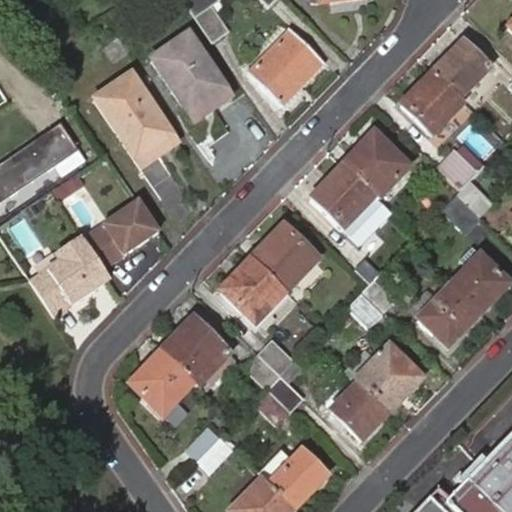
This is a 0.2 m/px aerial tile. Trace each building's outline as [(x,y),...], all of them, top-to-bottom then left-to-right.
[(218,0),(180,0),(195,20),(211,9),(220,2),(218,0)] [(278,0),(256,0),(268,11),(278,0)] [(195,20),(212,44),(228,33),(211,9),(195,20)] [(294,87),(319,61),(291,35),(249,77),(282,109),(299,92),(294,87)] [(210,105),(228,92),(190,39),(153,65),(197,127),(216,113),(210,105)] [(462,47),(433,77),(460,103),(489,73),(462,47)] [(324,66),(319,61),(294,87),(299,92),(324,66)] [(460,103),(433,77),(402,109),(432,139),(464,107),(460,103)] [(153,152),(160,160),(177,149),(131,81),(95,106),(135,164),(153,152)] [(234,100),(228,92),(210,105),(216,113),(234,100)] [(0,169),(0,209),(82,152),(64,126),(0,169)] [(373,139),(342,171),(374,201),(379,206),(409,174),(373,139)] [(141,173),(160,160),(153,152),(135,164),(141,173)] [(478,178),(486,170),(468,152),(461,161),(478,178)] [(438,172),(462,195),(470,187),(478,178),(461,161),(454,155),(438,172)] [(374,201),(342,171),(331,182),(336,187),(316,207),(343,234),(374,201)] [(336,187),(331,182),(311,202),(316,207),(336,187)] [(462,195),(456,201),(467,213),(481,198),(470,187),(462,195)] [(467,213),(479,224),(494,209),(481,198),(467,213)] [(465,238),(479,224),(467,213),(456,201),(441,216),(465,238)] [(161,235),(140,204),(105,229),(126,259),(161,235)] [(284,230),(253,263),(287,296),(319,264),(284,230)] [(62,263),(34,282),(36,286),(54,313),(71,302),(73,306),(112,279),(84,239),(58,257),(62,263)] [(478,256),(448,288),(475,316),(487,304),(490,308),(510,287),(478,256)] [(287,296),(253,263),(223,295),(257,328),(287,296)] [(365,265),(356,274),(371,288),(374,284),(380,278),(365,265)] [(371,288),(362,297),(382,317),(395,304),(374,284),(371,288)] [(447,351),(478,319),(475,316),(448,288),(416,321),(447,351)] [(475,316),(478,319),(490,308),(487,304),(475,316)] [(194,324),(163,357),(195,388),(198,391),(230,359),(194,324)] [(272,345),(260,360),(281,380),(295,366),(272,345)] [(386,348),(353,382),(355,385),(385,415),(418,379),(386,348)] [(195,388),(163,357),(132,389),(163,421),(195,388)] [(281,380),(260,360),(246,375),(267,395),(281,380)] [(281,380),(267,395),(291,417),(304,403),(281,380)] [(385,415),(355,385),(329,412),(359,442),(385,415)] [(291,417),(267,395),(254,408),(278,431),(291,417)] [(215,448),(220,443),(220,442),(208,430),(200,439),(212,451),(215,448)] [(464,485),(447,504),(437,493),(419,511),(511,511),(511,435),(484,465),(480,461),(460,481),(464,485)] [(197,465),(212,451),(200,439),(185,454),(197,465)] [(230,453),(220,443),(215,448),(225,458),(230,453)] [(225,458),(215,448),(212,451),(197,465),(208,476),(225,458)] [(277,451),(254,475),(258,480),(290,510),(324,476),(298,451),(288,462),(277,451)] [(288,511),(290,510),(258,480),(227,511),(288,511)]
